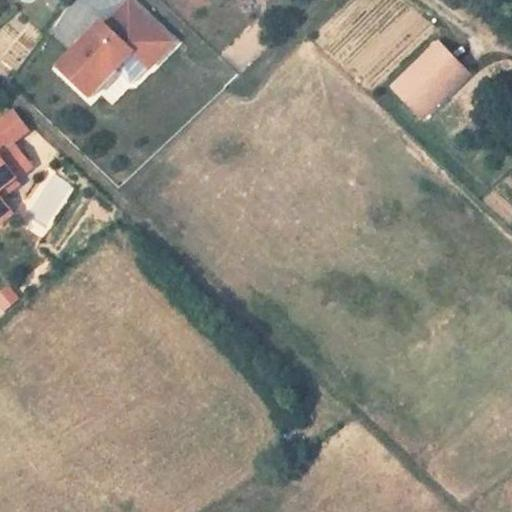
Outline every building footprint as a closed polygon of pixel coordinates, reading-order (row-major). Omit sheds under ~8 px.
[(59,69),(91,99),(133,53),(150,69),(174,44),(130,2),(107,27),(103,22),(59,69)] [(469,75),(439,45),(394,88),(424,118),(469,75)] [(32,167),(13,144),(0,153),(0,214),(8,208),(1,199),(0,197),(0,191),(16,179),(32,167)] [(16,179),(0,191),(0,197),(1,199),(20,184),(16,179)] [(0,225),(14,215),(8,208),(0,214),(0,225)] [(11,290),(0,299),(0,307),(6,314),(21,302),(11,290)]
